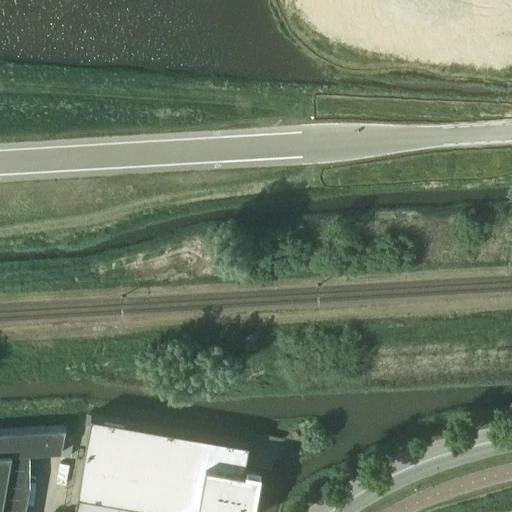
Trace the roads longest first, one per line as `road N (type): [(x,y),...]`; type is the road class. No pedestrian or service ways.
road 1 (unclassified): [(0,162),(511,131)]
road 2 (unclassified): [(331,511),(422,463),(511,439)]
